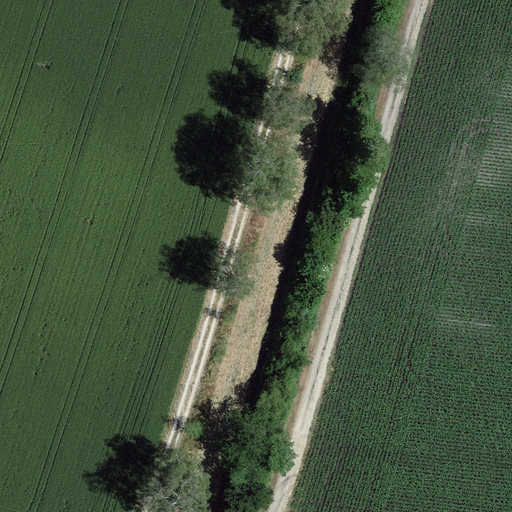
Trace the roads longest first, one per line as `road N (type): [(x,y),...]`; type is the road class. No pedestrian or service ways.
road 1 (track): [(165,511),(314,0)]
road 2 (track): [(424,0),(279,511)]
